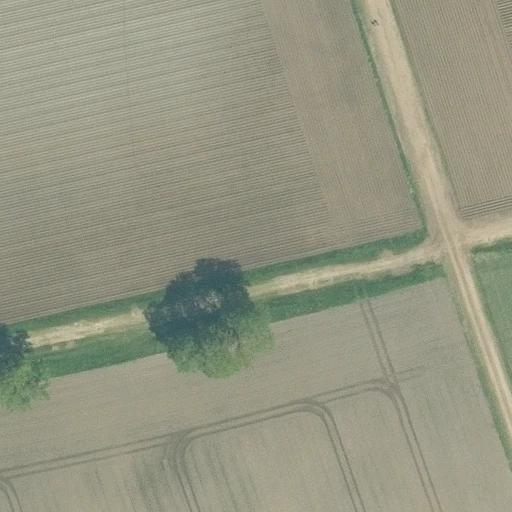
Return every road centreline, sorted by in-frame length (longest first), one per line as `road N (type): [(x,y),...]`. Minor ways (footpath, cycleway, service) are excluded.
road 1 (track): [(0,343),(511,225)]
road 2 (track): [(371,0),(511,421)]
